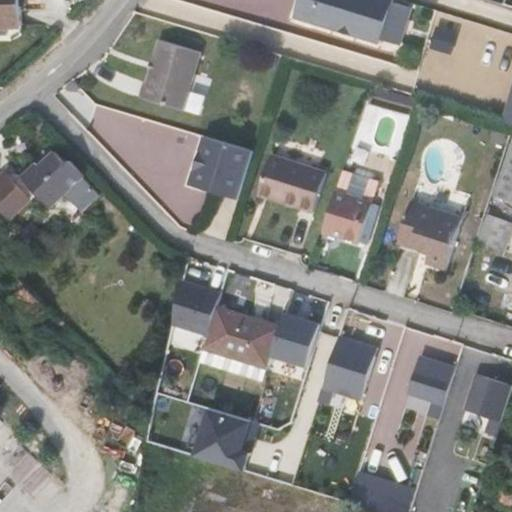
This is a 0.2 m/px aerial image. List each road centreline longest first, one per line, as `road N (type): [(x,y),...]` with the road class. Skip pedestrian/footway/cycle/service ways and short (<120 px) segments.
road 1 (residential): [(36,88),(163,223),(189,239),(511,341)]
road 2 (unknown): [(160,0),(433,83)]
road 3 (residential): [(123,0),(102,30),(36,88)]
